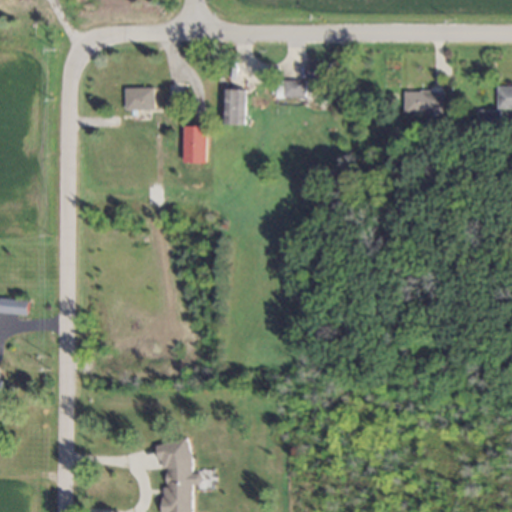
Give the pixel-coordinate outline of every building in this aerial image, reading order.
[(331,91),(308,91),(308,63),(309,63),(331,63),(331,91)] [(276,81),(306,82),(306,98),(305,98),(276,97),(276,81)] [(511,108),(498,108),(498,87),(511,87),(511,108)] [(155,109),(127,110),(126,88),(155,88),(155,109)] [(224,90),(244,90),(244,94),(243,118),(223,118),(224,90)] [(433,93),(440,93),(444,93),(443,114),(405,113),(405,92),(433,93)] [(184,114),(167,114),(166,100),(166,95),(183,95),(184,114)] [(500,111),(477,111),(477,128),(500,128),(500,111)] [(207,127),(184,127),(183,164),(206,164),(207,127)] [(29,302),(0,298),(0,300),(0,312),(27,316),(29,302)] [(191,511),(192,485),(202,485),(202,474),(191,475),(190,442),(159,442),(159,469),(167,469),(167,487),(163,487),(162,511),(191,511)]
